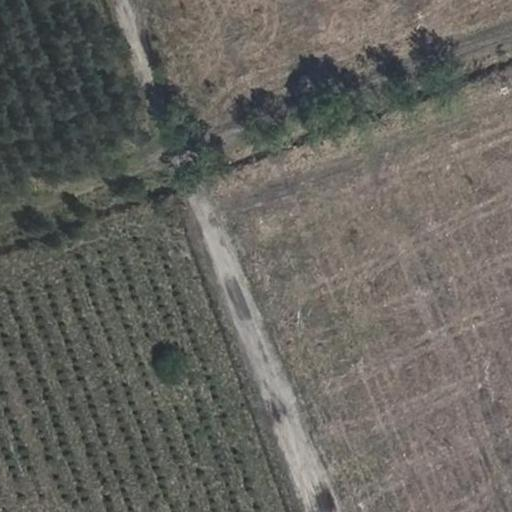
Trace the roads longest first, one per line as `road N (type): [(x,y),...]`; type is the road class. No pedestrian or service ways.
road 1 (track): [(511,41),(0,228)]
road 2 (track): [(309,511),(179,163),(129,0)]
